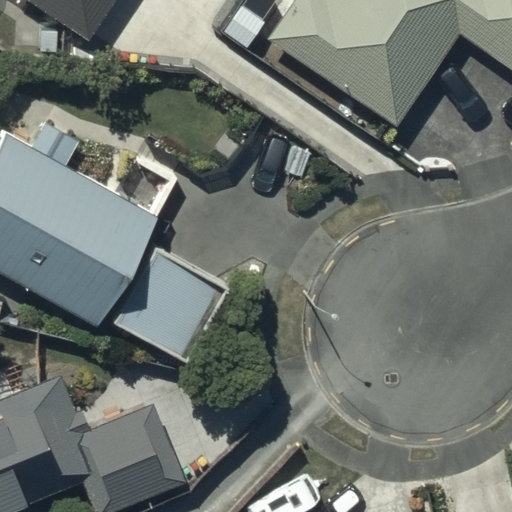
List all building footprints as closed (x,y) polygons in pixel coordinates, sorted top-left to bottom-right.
[(30,0),(87,37),(111,0),(30,0)] [(511,0),(290,0),(267,36),(396,120),(455,30),(511,66),(511,0)] [(1,130),(0,131),(0,273),(97,325),(157,214),(62,163),(75,139),(42,121),(29,145),(1,130)] [(225,286),(153,246),(112,319),(184,360),(225,286)] [(0,393),(0,510),(77,477),(91,511),(102,511),(183,477),(149,399),(85,427),(59,367),(0,393)]
